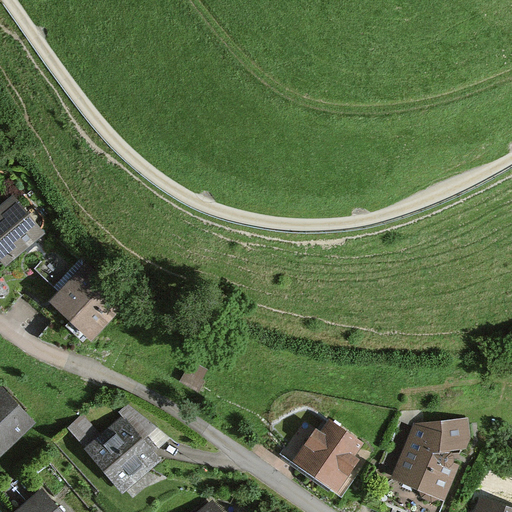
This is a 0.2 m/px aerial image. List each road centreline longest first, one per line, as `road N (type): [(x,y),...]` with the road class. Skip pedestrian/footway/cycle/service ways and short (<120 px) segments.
road 1 (residential): [(3,0),(88,118),(139,169),(197,202),(269,222),(344,224),(438,197),(511,160)]
road 2 (residential): [(324,511),(150,394),(47,354),(0,321)]
